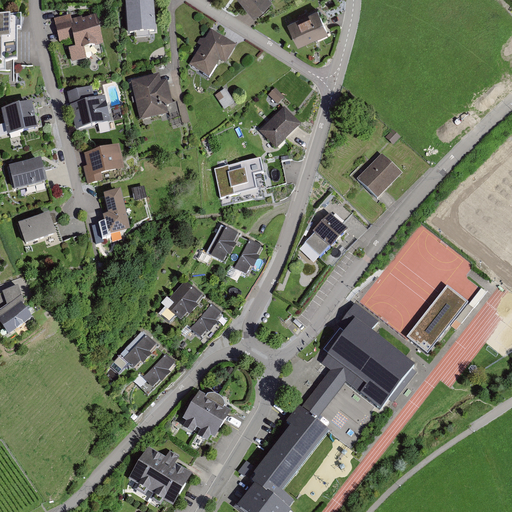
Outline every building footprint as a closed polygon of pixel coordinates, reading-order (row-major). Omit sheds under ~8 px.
[(130,0),(131,5),(126,5),(128,37),(137,36),(158,34),(155,0),(130,0)] [(241,0),(240,2),(255,17),(272,0),(241,0)] [(289,24),(299,48),(330,34),(320,11),(289,24)] [(23,18),(0,18),(0,78),(24,78),(23,18)] [(98,19),(82,22),(81,20),(56,25),(60,42),(74,39),(76,50),(68,52),(71,64),(87,61),(85,50),(104,46),(98,19)] [(228,65),(238,48),(211,33),(191,67),(208,78),(219,60),(228,65)] [(169,84),(160,86),(158,77),(132,83),(141,122),(167,115),(166,109),(174,107),(169,84)] [(217,93),(225,109),(236,104),(228,88),(217,93)] [(91,89),(68,95),(77,132),(111,124),(105,101),(95,103),(91,89)] [(268,96),(278,105),(284,99),(274,90),(268,96)] [(10,140),(39,133),(33,105),(3,112),(10,140)] [(301,128),(286,111),(260,135),(276,151),(301,128)] [(394,147),(402,139),(394,131),(386,138),(394,147)] [(125,172),(119,149),(87,157),(90,168),(83,170),(87,187),(103,183),(102,178),(125,172)] [(405,177),(381,157),(358,183),(381,204),(405,177)] [(47,187),(42,163),(10,169),(15,193),(47,187)] [(216,175),(222,203),(268,194),(262,165),(216,175)] [(123,191),(130,226),(153,222),(146,187),(123,191)] [(120,189),(103,193),(108,214),(102,215),(108,236),(131,230),(120,189)] [(51,217),(21,226),(27,246),(57,237),(51,217)] [(331,217),(306,245),(323,261),(348,233),(331,217)] [(228,267),(243,239),(228,231),(213,259),(228,267)] [(237,273),(249,279),(264,251),(252,244),(237,273)] [(207,300),(187,284),(167,309),(187,325),(207,300)] [(487,295),(481,290),(455,322),(461,327),(487,295)] [(20,291),(4,295),(8,309),(0,314),(0,318),(11,336),(35,321),(23,303),(20,291)] [(419,370),(373,335),(381,325),(353,304),(341,320),(350,327),(320,365),(329,372),(288,424),(291,426),(249,479),(256,485),(239,507),(244,511),(291,511),(297,505),(283,494),(332,432),(318,422),(347,385),(385,414),(419,370)] [(216,308),(195,334),(205,342),(226,316),(216,308)] [(127,360),(138,371),(160,349),(148,337),(127,360)] [(156,388),(177,366),(167,357),(146,379),(156,388)] [(121,358),(113,364),(120,374),(129,368),(121,358)] [(200,393),(184,421),(215,439),(232,412),(227,409),(226,405),(225,400),(221,397),(215,395),(210,396),(207,398),(200,393)] [(167,459),(149,448),(128,483),(174,511),(195,476),(177,465),(180,460),(170,454),(167,459)]
